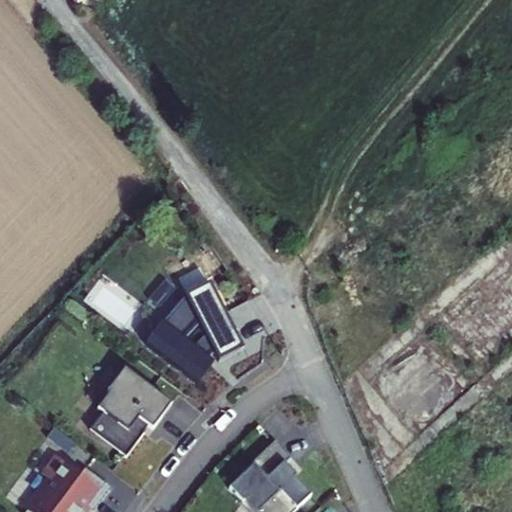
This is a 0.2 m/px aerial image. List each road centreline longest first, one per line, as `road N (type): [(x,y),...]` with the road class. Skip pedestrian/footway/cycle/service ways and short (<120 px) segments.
road 1 (residential): [(57,0),(276,287),(315,369)]
road 2 (residential): [(156,511),(229,421),(315,369)]
road 3 (residential): [(315,369),(374,511)]
